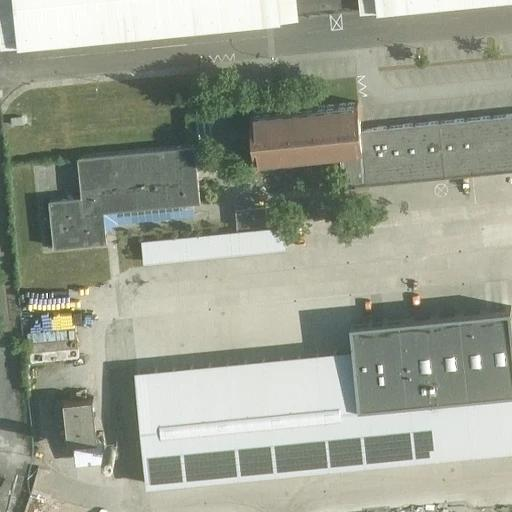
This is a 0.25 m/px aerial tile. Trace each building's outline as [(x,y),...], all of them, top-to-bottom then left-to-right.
[(296,0),(0,0),(0,19),(3,48),(298,19),(296,0)] [(358,0),(360,13),(497,0),(358,0)] [(360,105),(249,116),(253,164),(339,156),(342,187),(511,171),(511,114),(363,128),(360,105)] [(21,117),(10,118),(10,126),(22,126),(21,117)] [(78,198),(46,202),(51,249),(104,244),(101,213),(199,204),(193,147),(74,159),(78,198)] [(266,207),(236,209),(238,227),(267,224),(266,207)] [(354,351),(138,372),(149,484),(511,448),(511,306),(351,323),(354,351)] [(95,398),(65,401),(69,443),(99,440),(95,398)]
